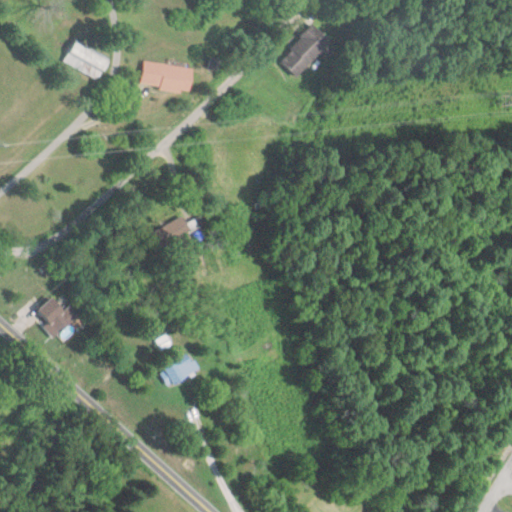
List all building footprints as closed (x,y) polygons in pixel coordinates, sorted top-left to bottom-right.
[(279,59),(297,75),(330,40),(312,24),(279,59)] [(63,63),(99,78),(108,57),(72,41),(63,63)] [(191,66),(143,60),(140,86),(188,91),(191,66)] [(190,241),(186,221),(171,224),(176,244),(190,241)] [(37,310),(60,335),(80,316),(70,305),(64,310),(51,296),(37,310)] [(197,375),(193,357),(162,365),(166,382),(197,375)]
